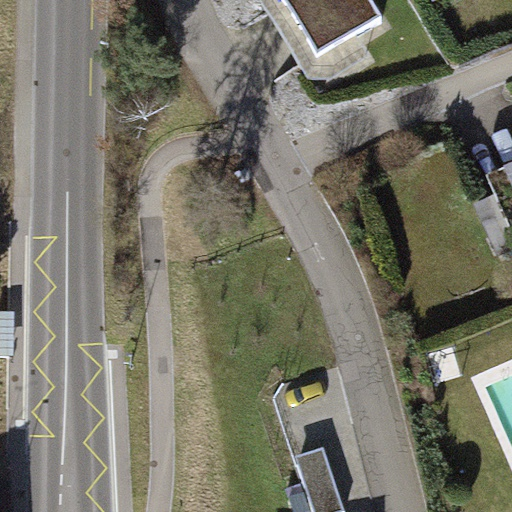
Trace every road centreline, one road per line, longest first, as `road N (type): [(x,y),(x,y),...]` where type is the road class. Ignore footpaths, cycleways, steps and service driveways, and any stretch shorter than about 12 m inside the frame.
road 1 (residential): [(201,0),(243,95),(350,290),(413,511)]
road 2 (primary): [(71,511),(77,0)]
